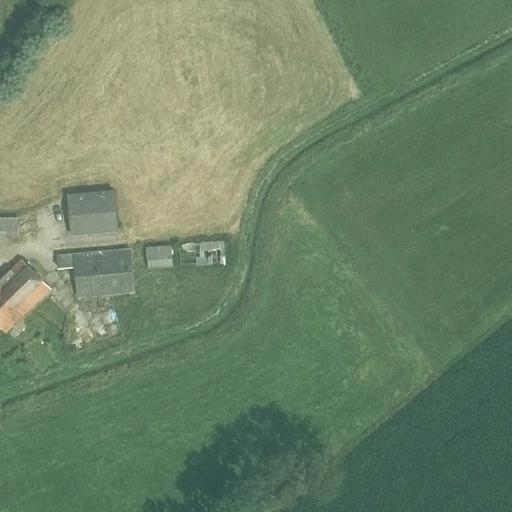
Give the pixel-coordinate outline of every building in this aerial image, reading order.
[(69,195),(72,235),(117,230),(114,191),(69,195)] [(0,238),(18,238),(18,217),(0,217),(0,238)] [(225,264),(223,242),(179,244),(180,267),(225,264)] [(171,255),(170,245),(145,246),(146,269),(172,268),(171,255)] [(72,268),(75,299),(135,293),(131,248),(56,255),(57,270),(72,268)] [(0,325),(6,332),(50,288),(22,260),(0,281),(0,325)]
